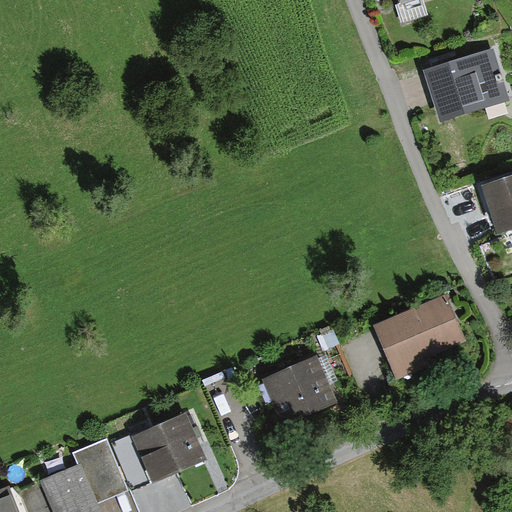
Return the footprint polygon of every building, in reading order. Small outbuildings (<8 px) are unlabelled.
[(428,75),(442,122),(510,101),(495,54),(428,75)] [(511,182),(483,192),(498,240),(511,235),(511,182)] [(375,329),(397,383),(424,372),(421,365),(467,346),(448,299),(375,329)] [(265,384),(283,429),(337,407),(319,362),(265,384)] [(133,440),(151,485),(205,463),(187,418),(133,440)] [(511,419),(503,423),(511,449),(511,419)] [(45,485),(56,511),(101,511),(100,508),(131,495),(108,443),(75,457),(81,470),(45,485)] [(0,494),(0,511),(21,511),(14,490),(0,494)]
